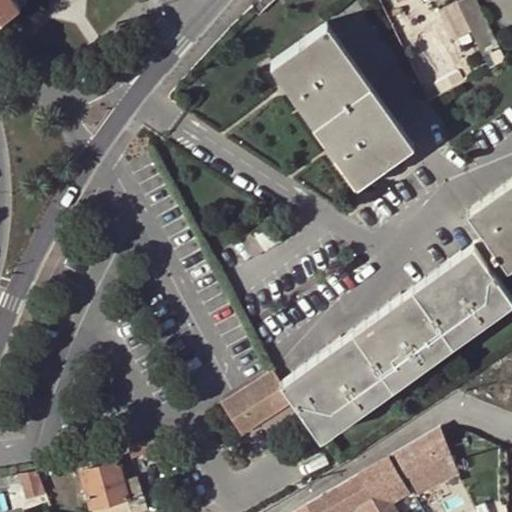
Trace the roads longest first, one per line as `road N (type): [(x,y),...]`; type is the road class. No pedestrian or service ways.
road 1 (unclassified): [(288,511),(437,415),(453,411),(511,429)]
road 2 (residential): [(0,321),(92,153)]
